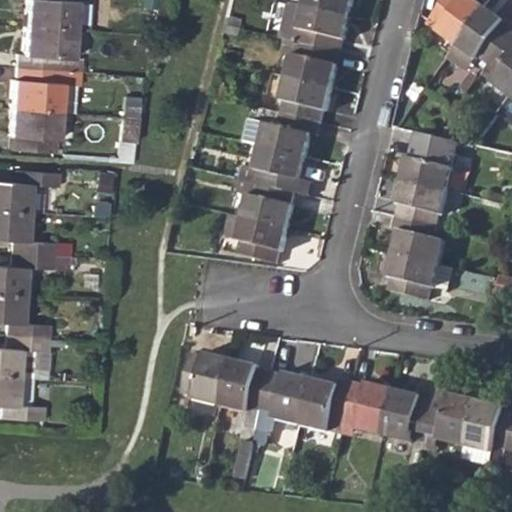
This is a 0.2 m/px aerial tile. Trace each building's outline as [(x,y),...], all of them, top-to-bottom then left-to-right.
[(23,0),(22,24),(70,27),(71,0),(23,0)] [(284,36),(338,49),(341,36),(346,37),(351,14),(303,3),(292,0),(285,0),(277,34),(284,36)] [(303,0),(303,3),(351,14),(354,0),(303,0)] [(438,30),(457,43),(485,5),(478,0),(440,0),(427,17),(440,27),(438,30)] [(478,54),(488,63),(511,29),(502,22),(503,18),(485,5),(457,43),(475,56),(478,54)] [(222,30),(233,33),(236,24),(224,21),(222,30)] [(14,65),(55,67),(56,54),(69,54),(70,27),(22,24),(21,51),(15,51),(14,65)] [(490,79),(511,95),(511,92),(511,29),(488,63),(497,69),(490,79)] [(286,73),(334,85),(340,62),(335,61),(338,49),(284,36),(280,49),(291,52),(286,73)] [(475,56),(457,43),(447,57),(465,71),(475,56)] [(69,54),(56,54),(55,67),(72,69),(76,69),(77,55),(69,54)] [(7,105),(57,108),(58,79),(54,79),(55,67),(14,65),(14,78),(9,77),(7,105)] [(72,69),(55,67),(54,79),(58,79),(57,108),(70,109),(71,83),(76,83),(76,69),(72,69)] [(280,110),(321,121),(324,109),(328,109),(334,85),(286,73),(280,98),(282,99),(280,110)] [(9,147),(51,150),(51,136),(55,137),(57,108),(7,105),(5,133),(10,134),(9,147)] [(259,143),(307,155),(312,133),(318,133),(321,121),(280,110),(277,122),(266,119),(259,143)] [(238,177),(294,191),(309,194),(312,182),(301,180),(307,155),(259,143),(253,167),(241,164),(238,177)] [(402,177),(450,189),(455,167),(453,166),(455,154),(414,143),(413,147),(412,154),(408,154),(403,174),(402,177)] [(0,207),(25,209),(26,182),(54,184),(55,171),(12,168),(12,181),(0,180),(0,207)] [(241,215),(289,227),(296,203),(292,201),(294,191),(238,177),(234,189),(247,193),(241,215)] [(396,215),(438,225),(441,212),(445,214),(450,189),(402,177),(396,202),(399,203),(398,209),(396,215)] [(56,185),(30,183),(29,201),(54,203),(56,185)] [(8,250),(50,253),(51,238),(24,237),(25,209),(0,207),(0,237),(9,238),(8,250)] [(247,254),(277,262),(279,249),(280,249),(283,250),(289,227),(241,215),(235,238),(236,238),(239,239),(236,252),(247,254)] [(393,252),(441,263),(446,240),(435,237),(438,225),(396,215),(393,228),(399,229),(393,252)] [(0,290),(20,292),(21,264),(49,267),(50,253),(8,250),(8,262),(0,262),(0,290)] [(420,297),(427,299),(431,286),(435,286),(441,263),(393,252),(388,275),(391,276),(389,282),(388,289),(420,297)] [(441,263),(435,286),(450,290),(455,267),(441,263)] [(2,333),(45,335),(45,323),(19,321),(20,292),(0,290),(0,320),(3,321),(2,333)] [(0,374),(30,377),(31,348),(44,349),(45,335),(2,333),(2,346),(0,345),(0,374)] [(192,397),(221,404),(232,357),(205,351),(203,354),(191,351),(180,390),(194,392),(192,397)] [(244,424),(257,427),(271,370),(259,367),(260,364),(232,357),(221,404),(248,411),(244,424)] [(257,427),(269,430),(273,417),(300,423),(312,377),(284,370),(283,373),(271,370),(257,427)] [(0,415),(41,417),(41,404),(29,403),(30,377),(0,374),(0,415)] [(300,423),(328,429),(332,418),(344,420),(354,380),(341,377),(340,384),(312,377),(300,423)] [(354,427),(383,434),(394,387),(368,380),(366,384),(354,380),(344,420),(356,423),(354,427)] [(413,429),(426,432),(437,392),(428,389),(423,388),(422,393),(394,387),(383,434),(410,440),(413,429)] [(437,437),(465,443),(477,398),(449,391),(448,395),(437,392),(426,432),(438,434),(437,437)] [(477,398),(465,443),(493,450),(491,461),(504,464),(511,432),(511,409),(508,408),(503,407),(503,404),(494,402),(477,398)] [(435,446),(437,437),(438,434),(426,432),(424,443),(435,446)] [(463,454),(491,461),(493,450),(465,443),(463,454)]
